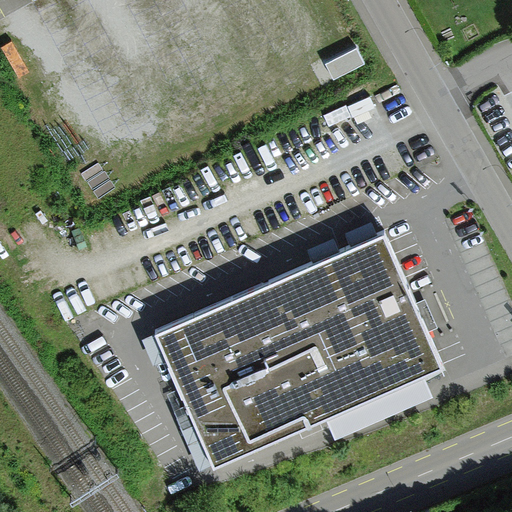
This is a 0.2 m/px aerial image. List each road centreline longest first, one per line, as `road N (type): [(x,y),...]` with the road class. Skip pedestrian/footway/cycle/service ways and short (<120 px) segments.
road 1 (residential): [(511,232),(379,0)]
road 2 (secondary): [(511,436),(336,511)]
